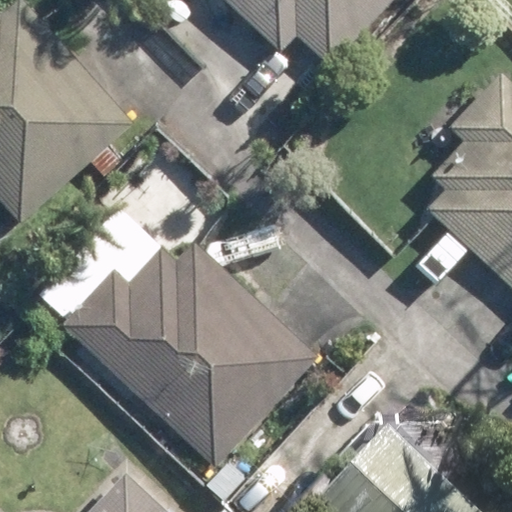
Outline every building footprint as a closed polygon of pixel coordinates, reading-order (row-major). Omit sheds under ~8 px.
[(126,119),(11,0),(9,0),(0,9),(0,206),(17,224),(126,119)] [(221,0),(277,51),(291,36),(321,64),(378,0),(221,0)] [(500,18),(479,0),(442,0),(424,20),(465,57),(500,18)] [(432,172),(447,186),(426,208),(511,289),(511,85),(494,69),(442,124),(461,142),(432,172)] [(70,274),(89,292),(56,327),(210,470),(313,359),(187,242),(174,256),(152,236),(121,207),(85,246),(91,252),(70,274)] [(461,511),(377,433),(302,511),(461,511)] [(168,511),(125,469),(82,511),(168,511)]
